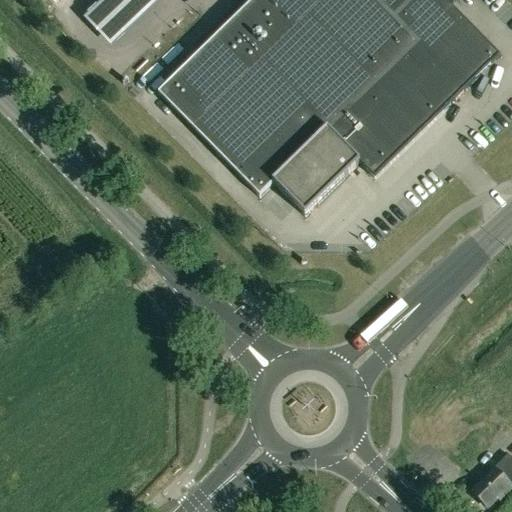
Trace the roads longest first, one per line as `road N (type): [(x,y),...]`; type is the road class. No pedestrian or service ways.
road 1 (secondary): [(190,294),(0,94)]
road 2 (unclassified): [(353,390),(489,238)]
road 3 (unclassified): [(489,238),(332,366)]
